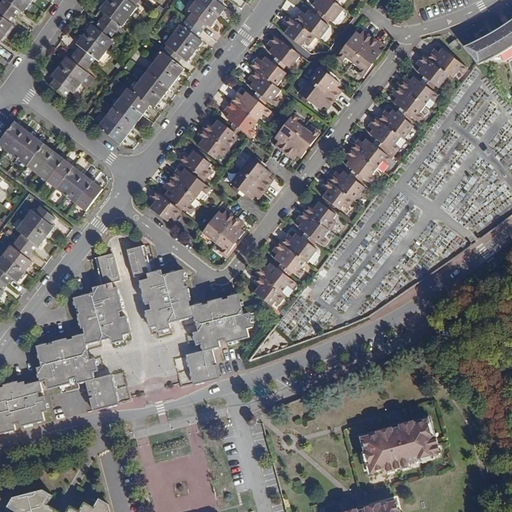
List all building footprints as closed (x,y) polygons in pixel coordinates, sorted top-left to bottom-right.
[(3,0),(0,4),(15,17),(20,10),(23,13),(31,3),(28,0),(3,0)] [(130,17),(107,0),(100,10),(105,14),(100,20),(115,32),(120,26),(122,27),(130,17)] [(107,0),(130,17),(137,7),(136,6),(140,0),(107,0)] [(226,8),(221,4),(223,0),(196,0),(196,1),(218,18),(226,8)] [(336,3),(331,0),(313,0),(315,2),(312,6),(320,11),(322,11),(325,13),(324,15),(330,19),(334,22),(344,9),(336,3)] [(188,11),(192,13),(187,20),(202,31),(207,25),(211,28),(218,18),(196,1),(188,11)] [(0,41),(13,25),(10,23),(15,17),(0,4),(0,41)] [(306,15),(301,11),(294,20),(315,36),(320,40),(330,27),(326,24),(320,20),(319,21),(316,19),(316,16),(309,11),(306,15)] [(284,22),(289,26),(284,33),(301,47),(305,42),(308,45),(315,36),(294,20),(289,16),(284,22)] [(464,47),(477,64),(478,65),(482,64),(493,58),(499,54),(508,49),(511,46),(511,19),(508,23),(495,31),(464,47)] [(84,34),(107,51),(114,41),(111,38),(115,32),(100,20),(95,26),(92,24),(84,34)] [(173,35),(195,52),(203,42),(198,38),(202,31),(187,20),(182,26),(180,25),(173,35)] [(361,35),(357,32),(351,40),(351,42),(349,45),(348,44),(337,57),(343,62),(346,58),(353,64),(361,69),(358,73),(363,77),(374,64),(372,63),(374,60),(377,60),(383,52),(379,49),(382,45),(373,38),(364,31),(361,35)] [(75,53),(91,64),(95,58),(99,61),(107,51),(84,34),(77,44),(80,46),(75,53)] [(165,45),(167,46),(162,52),(177,64),(182,58),(188,62),(195,52),(173,35),(165,45)] [(300,55),(275,36),(267,45),(272,48),(269,52),(276,58),(279,58),(282,60),(281,61),(287,66),(290,69),(300,55)] [(449,45),(452,49),(458,44),(455,40),(449,45)] [(511,46),(508,49),(499,54),(502,59),(507,60),(511,56),(511,46)] [(449,75),(453,78),(459,71),(462,74),(467,68),(442,49),(439,53),(434,49),(427,59),(449,75)] [(162,52),(155,62),(177,79),(184,69),(177,64),(162,52)] [(59,66),(82,83),(87,88),(95,78),(89,74),(86,71),(91,64),(75,53),(70,59),(67,57),(59,66)] [(427,59),(423,55),(416,64),(421,68),(418,72),(425,78),(428,77),(431,80),(429,81),(435,86),(439,88),(449,75),(427,59)] [(256,71),(276,87),(286,73),(283,71),(277,66),(276,68),(273,65),(273,63),(265,57),(262,61),(258,58),(251,67),(256,71)] [(155,62),(147,72),(170,89),(177,79),(155,62)] [(50,85),(66,97),(71,91),(74,93),(82,83),(59,66),(52,76),(55,79),(50,85)] [(309,81),(335,101),(342,91),(337,88),(340,84),(333,78),(330,79),(328,76),(329,75),(323,70),(319,68),(309,81)] [(276,87),(256,71),(249,80),(253,83),(250,87),(257,93),(260,92),(263,95),(262,96),(268,100),(275,106),(279,101),(276,98),(281,90),(276,87)] [(147,72),(140,81),(162,98),(170,89),(147,72)] [(392,96),(397,99),(394,103),(401,109),(404,108),(407,111),(405,112),(411,117),(419,122),(423,117),(419,114),(425,106),(431,99),(434,102),(439,96),(431,91),(425,86),(424,88),(421,85),(421,83),(414,77),(411,81),(406,78),(399,87),(392,96)] [(140,81),(133,91),(151,105),(155,108),(162,98),(140,81)] [(335,101),(309,81),(299,94),(303,96),(309,101),(310,100),(313,102),(313,104),(320,110),(323,106),(328,110),(335,101)] [(128,88),(121,98),(143,115),(151,105),(133,91),(128,88)] [(239,93),(232,102),(257,122),(263,114),(267,117),(271,111),(264,106),(258,101),(257,103),(254,100),(253,98),(246,92),(243,96),(239,93)] [(121,98),(113,108),(136,125),(143,115),(121,98)] [(257,122),(232,102),(225,111),(229,114),(226,118),(232,122),(233,124),(236,123),(239,126),(238,127),(244,132),(251,137),(255,132),(252,129),(257,122)] [(113,108),(106,117),(128,134),(136,125),(113,108)] [(401,137),(404,140),(414,127),(411,124),(405,120),(404,121),(401,119),(400,116),(393,111),(390,114),(386,111),(378,120),(401,137)] [(297,155),(301,158),(307,151),(306,148),(309,145),(310,147),(320,133),(315,129),(312,133),(304,127),(297,122),(300,118),(294,113),(284,127),(286,128),(283,131),(281,131),(275,138),(279,141),(276,146),(285,153),(294,160),(297,155)] [(106,117),(98,127),(121,144),(128,134),(106,117)] [(378,120),(375,118),(368,127),(373,130),(370,134),(377,140),(380,139),(383,142),(382,143),(388,148),(395,153),(399,148),(395,145),(401,137),(378,120)] [(203,129),(229,149),(235,141),(232,138),(236,133),(218,120),(213,127),(208,123),(203,129)] [(25,128),(15,121),(0,141),(0,145),(7,151),(25,128)] [(230,125),(242,134),(244,132),(238,127),(239,126),(236,123),(233,124),(232,122),(230,125)] [(35,136),(25,128),(7,151),(17,159),(35,136)] [(198,135),(204,139),(198,146),(215,160),(219,155),(222,158),(229,149),(203,129),(198,135)] [(45,144),(35,136),(17,159),(28,166),(45,144)] [(344,158),(349,161),(346,165),(353,171),(356,171),(359,173),(358,174),(364,179),(371,184),(375,179),(372,176),(377,169),(383,161),(387,164),(391,158),(384,153),(378,148),(376,150),(374,148),(373,145),(366,139),(363,143),(358,140),(351,149),(344,158)] [(55,151),(45,144),(28,166),(38,174),(55,151)] [(65,159),(55,151),(38,174),(47,181),(65,159)] [(199,176),(205,180),(211,172),(208,169),(211,164),(194,151),(188,158),(184,154),(179,160),(199,176)] [(242,197),(244,194),(252,200),(255,196),(259,199),(266,190),(273,181),(269,178),(272,174),(264,168),(262,168),(259,166),(260,165),(254,160),(250,157),(240,170),(230,183),(234,186),(232,189),(242,197)] [(75,166),(65,159),(47,181),(57,189),(75,166)] [(85,173),(75,166),(57,189),(67,196),(85,173)] [(170,179),(196,198),(202,191),(206,194),(210,188),(203,183),(197,178),(196,180),(193,177),(192,175),(185,169),(182,173),(177,170),(170,179)] [(353,200),(355,201),(365,188),(361,185),(355,181),(354,182),(351,180),(351,177),(344,171),(341,175),(336,172),(329,181),(353,200)] [(94,181),(85,173),(67,196),(77,203),(94,181)] [(164,188),(168,191),(165,195),(172,201),(175,200),(178,203),(177,204),(183,209),(190,214),(194,209),(191,206),(196,198),(170,179),(164,188)] [(329,181),(327,180),(323,186),(328,190),(322,197),(340,210),(343,206),(347,208),(353,200),(329,181)] [(104,188),(94,181),(77,203),(87,211),(104,188)] [(276,196),(281,188),(273,182),(267,191),(276,196)] [(150,197),(155,201),(150,208),(167,222),(171,217),(174,220),(181,211),(175,207),(155,191),(150,197)] [(304,211),(329,231),(336,222),(333,220),(336,215),(319,202),(313,209),(308,205),(304,211)] [(56,219),(41,207),(36,213),(32,210),(24,220),(47,237),(54,227),(51,225),(56,219)] [(211,225),(210,224),(202,233),(215,243),(235,217),(226,210),(223,215),(219,212),(213,219),(213,222),(211,225)] [(297,220),(301,224),(298,228),(305,233),(308,233),(311,235),(310,237),(316,241),(323,247),(328,241),(324,238),(329,231),(304,211),(297,220)] [(244,224),(235,217),(215,243),(223,249),(220,252),(226,257),(236,243),(234,242),(236,239),(239,239),(245,232),(241,229),(244,224)] [(47,237),(24,220),(17,230),(22,234),(17,240),(33,252),(38,246),(39,247),(47,237)] [(305,262),(307,263),(317,250),(313,247),(315,245),(314,244),(308,239),(303,235),(301,238),(296,234),(293,238),(288,234),(281,243),(305,262)] [(33,252),(17,240),(13,247),(11,245),(3,255),(25,272),(33,262),(28,258),(33,252)] [(281,243),(280,242),(273,251),(277,255),(274,259),(281,264),(284,264),(287,266),(286,268),(292,272),(299,278),(303,272),(300,269),(305,262),(281,243)] [(127,250),(134,277),(147,274),(149,279),(140,281),(146,305),(150,303),(152,310),(146,311),(150,328),(157,326),(159,331),(171,328),(170,322),(195,316),(199,331),(194,333),(197,345),(202,343),(204,351),(187,355),(194,385),(220,379),(216,365),(214,365),(213,363),(216,362),(212,349),(221,347),(219,341),(218,336),(224,335),(225,339),(226,343),(249,338),(247,329),(252,328),(249,313),(243,315),(238,295),(228,297),(229,299),(223,301),(222,299),(208,302),(209,304),(203,306),(202,304),(190,307),(188,301),(190,301),(187,286),(185,287),(183,281),(185,280),(183,270),(163,275),(162,270),(151,273),(144,245),(127,250)] [(93,288),(94,293),(74,298),(76,308),(78,308),(80,314),(78,314),(82,329),(84,328),(85,334),(73,337),(73,339),(68,341),(67,339),(53,342),(53,344),(48,346),(47,344),(37,347),(42,367),(37,368),(41,381),(45,380),(47,389),(60,386),(71,383),(70,379),(76,377),(78,384),(78,383),(86,382),(89,396),(92,395),(93,397),(90,398),(93,411),(119,404),(111,375),(95,379),(93,372),(98,370),(95,358),(89,360),(85,344),(111,337),(112,343),(125,340),(123,334),(130,332),(126,316),(120,318),(118,312),(122,311),(116,287),(113,288),(112,283),(120,281),(112,254),(95,258),(102,286),(93,288)] [(25,272),(3,255),(0,258),(0,278),(8,284),(13,278),(18,282),(25,272)] [(259,276),(281,293),(287,286),(291,289),(295,283),(288,277),(282,273),(281,274),(278,272),(278,269),(270,264),(267,268),(263,264),(256,273),(259,276)] [(281,293),(259,276),(254,282),(259,286),(254,293),(271,306),(275,302),(278,304),(285,296),(281,293)] [(71,383),(60,386),(62,393),(69,391),(80,388),(78,383),(78,384),(76,377),(70,379),(71,383)] [(41,382),(41,381),(26,385),(25,382),(19,384),(18,382),(3,385),(4,387),(0,388),(0,433),(16,429),(14,423),(21,422),(22,426),(45,420),(43,411),(48,410),(44,396),(39,397),(38,393),(43,391),(41,382)] [(387,471),(411,465),(410,461),(421,458),(422,462),(436,458),(435,454),(442,453),(438,438),(434,439),(429,420),(415,424),(414,420),(401,424),(402,427),(393,430),(393,427),(379,431),(379,433),(363,438),(367,451),(363,452),(367,464),(370,463),(373,472),(387,468),(387,471)] [(43,490),(13,498),(7,507),(15,511),(110,511),(109,504),(99,498),(94,508),(85,502),(79,511),(70,506),(66,511),(59,511),(47,505),(52,496),(43,490)] [(400,511),(397,501),(381,506),(381,503),(367,507),(367,509),(359,511),(358,508),(345,511),(344,511),(400,511)]
